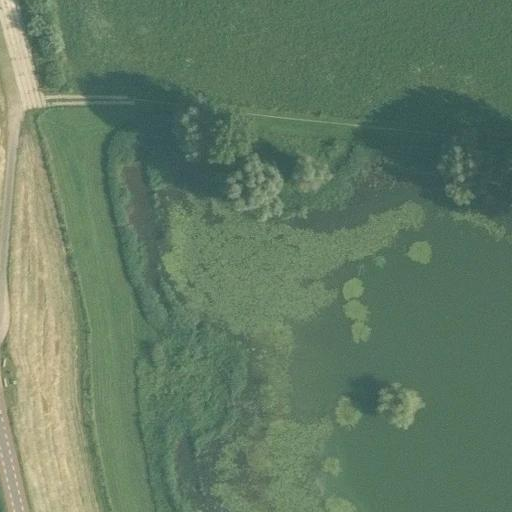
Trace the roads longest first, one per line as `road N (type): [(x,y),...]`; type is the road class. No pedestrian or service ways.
road 1 (track): [(144,511),(88,232),(70,166),(37,102)]
road 2 (track): [(102,511),(77,395),(71,313),(17,118)]
road 3 (track): [(4,0),(26,92),(0,283)]
